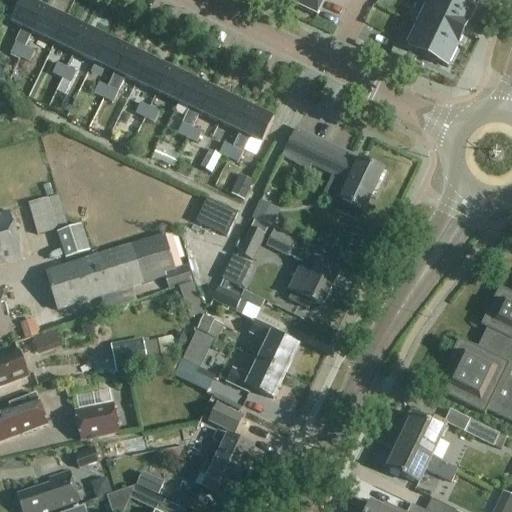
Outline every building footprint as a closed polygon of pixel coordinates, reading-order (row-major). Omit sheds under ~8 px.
[(25,49),(31,35),(43,10),(22,0),(11,25),(22,30),(15,45),(25,49)] [(300,0),(296,8),(317,18),(325,0),(300,0)] [(422,0),(421,3),(425,5),(426,4),(469,25),(479,2),(474,0),(422,0)] [(425,5),(415,26),(458,47),(469,25),(426,4),(425,5)] [(52,45),(64,20),(43,10),(31,35),(52,45)] [(64,20),(52,45),(73,55),(85,30),(64,20)] [(396,44),(391,55),(413,66),(418,55),(447,69),(458,47),(415,26),(405,48),(396,44)] [(94,65),(106,40),(85,30),(73,55),(94,65)] [(115,75),(127,50),(106,40),(94,65),(115,75)] [(20,60),(25,50),(15,45),(10,56),(20,60)] [(25,50),(20,60),(30,65),(35,54),(25,50)] [(136,85),(148,61),(127,50),(115,75),(108,90),(117,94),(124,79),(136,85)] [(157,95),(169,71),(148,61),(136,85),(157,95)] [(62,80),(67,70),(57,65),(52,75),(62,80)] [(67,70),(62,80),(72,85),(77,75),(67,70)] [(178,105),(190,81),(169,71),(157,95),(178,105)] [(199,115),(211,91),(190,81),(178,105),(189,110),(183,125),(192,130),(199,115)] [(103,100),(108,90),(99,85),(93,95),(103,100)] [(108,90),(103,100),(112,105),(117,94),(108,90)] [(220,125),(232,101),(211,91),(199,115),(220,125)] [(220,125),(241,135),(252,111),(232,101),(220,125)] [(145,120),(150,110),(140,105),(135,116),(145,120)] [(150,110),(145,120),(155,125),(160,115),(150,110)] [(234,150),(243,154),(250,140),(262,145),(273,121),(252,111),(241,135),(234,150)] [(187,140),(192,130),(182,126),(177,136),(187,140)] [(192,130),(187,140),(196,145),(201,135),(192,130)] [(385,174),(294,131),(281,158),(307,170),(310,166),(347,183),(338,202),(333,212),(357,223),(362,213),(376,183),(380,185),(385,174)] [(228,160),(234,150),(224,145),(219,156),(228,160)] [(234,150),(228,160),(238,165),(243,154),(234,150)] [(163,171),(177,177),(185,157),(171,152),(163,171)] [(212,174),(220,157),(210,152),(202,168),(212,174)] [(230,195),(244,202),(254,183),(240,176),(230,195)] [(38,237),(59,231),(69,228),(59,197),(49,199),(28,206),(38,237)] [(225,238),(236,214),(206,200),(194,223),(225,238)] [(262,224),(269,209),(259,204),(251,219),(262,224)] [(0,266),(23,260),(9,213),(0,215),(0,266)] [(250,229),(265,236),(269,229),(253,222),(250,229)] [(65,260),(91,252),(84,227),(58,235),(65,260)] [(254,262),(265,236),(250,229),(238,255),(254,262)] [(176,233),(45,274),(57,313),(165,279),(170,292),(193,285),(187,267),(182,269),(181,263),(185,262),(176,233)] [(289,259),(295,245),(273,234),(266,249),(289,259)] [(212,278),(217,265),(198,256),(192,269),(212,278)] [(323,308),(338,277),(304,261),(299,271),(289,292),(292,294),(289,302),(309,312),(313,303),(323,308)] [(511,423),(511,293),(501,288),(482,326),(488,329),(478,349),(459,340),(435,391),(482,414),(483,410),(511,423)] [(242,300),(241,300),(220,290),(213,303),(236,313),(242,300)] [(7,313),(0,314),(0,338),(12,336),(7,313)] [(225,327),(204,317),(197,330),(218,340),(225,327)] [(35,322),(22,326),(26,340),(39,336),(41,335),(39,328),(37,329),(35,322)] [(259,361),(286,373),(298,347),(276,337),(278,332),(255,322),(249,334),(267,342),(259,361)] [(55,333),(49,335),(55,352),(61,350),(55,333)] [(176,336),(173,343),(176,349),(187,344),(183,333),(176,336)] [(145,367),(141,345),(140,342),(130,344),(135,372),(146,370),(145,367)] [(0,388),(2,388),(2,387),(27,378),(27,377),(18,353),(0,359),(0,388)] [(273,399),(286,373),(259,361),(250,379),(232,370),(226,383),(249,394),(252,389),(273,399)] [(182,362),(174,379),(208,394),(216,377),(200,370),(182,362)] [(69,398),(91,388),(87,378),(64,388),(69,398)] [(0,443),(45,427),(34,396),(13,404),(15,410),(0,415),(0,443)] [(81,444),(121,436),(115,405),(75,413),(81,444)] [(224,409),(217,406),(209,422),(234,434),(242,418),(224,409)] [(400,443),(430,458),(444,431),(447,425),(434,418),(431,425),(413,416),(400,443)] [(500,438),(501,436),(470,422),(464,434),(495,449),(500,438)] [(253,448),(239,442),(217,431),(212,441),(223,447),(217,461),(241,473),(243,470),(245,470),(248,464),(247,461),(253,448)] [(500,438),(495,449),(502,452),(507,441),(500,438)] [(430,459),(430,458),(400,443),(387,470),(417,485),(424,472),(452,485),(458,472),(430,459)] [(80,472),(99,465),(94,448),(74,455),(80,472)] [(228,502),(241,473),(217,461),(203,490),(228,502)] [(22,511),(52,511),(81,503),(70,472),(49,479),(51,485),(18,496),(22,511)] [(159,497),(164,483),(143,475),(137,489),(159,497)] [(197,504),(203,493),(183,483),(178,494),(197,504)] [(511,511),(511,498),(503,494),(496,508),(504,511),(511,511)] [(458,511),(433,499),(426,511),(458,511)]
